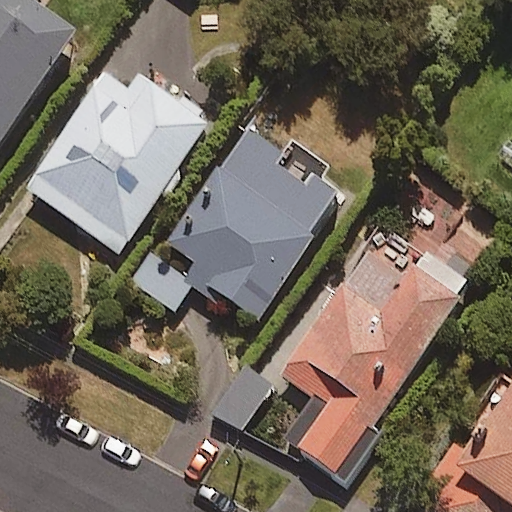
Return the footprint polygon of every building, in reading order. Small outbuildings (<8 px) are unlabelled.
[(52,5),(44,0),(1,0),(0,2),(0,168),(86,53),(41,19),(52,5)] [(152,92),(138,111),(109,91),(32,196),(126,266),(218,141),(152,92)] [(289,172),(257,147),(162,270),(155,265),(138,288),(179,319),(203,288),(263,334),(352,218),(325,197),(335,183),(301,156),(289,172)] [(419,303),(379,272),(290,386),(335,421),(304,460),(350,496),(392,441),(385,435),(483,310),(440,276),(419,303)] [(511,511),(511,364),(417,511),(511,511)] [(277,398),(248,377),(217,420),(246,441),(277,398)]
